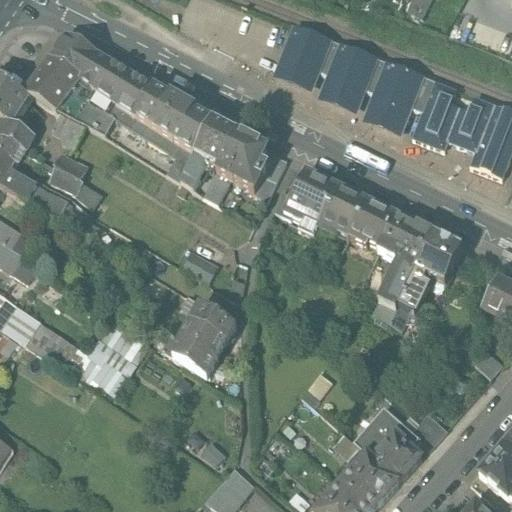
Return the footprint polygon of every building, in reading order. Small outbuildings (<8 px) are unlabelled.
[(456,95),(296,32),(278,76),(312,89),(317,76),(330,81),(323,98),(356,112),(363,94),(376,99),(367,121),(401,134),(409,113),(422,118),(412,143),(444,155),(447,146),(475,157),(470,171),(502,184),(511,157),(511,116),(474,102),(468,117),(450,110),(456,95)] [(110,68),(66,41),(50,62),(83,81),(80,85),(94,95),(110,68)] [(24,97),(24,98),(33,103),(56,116),(57,114),(79,127),(81,126),(86,130),(105,140),(115,124),(121,114),(115,110),(94,95),(80,85),(83,81),(50,62),(24,97)] [(132,80),(110,68),(94,95),(115,110),(132,80)] [(153,93),(132,80),(115,110),(121,114),(137,123),(153,93)] [(24,97),(0,81),(0,101),(19,114),(26,103),(31,106),(33,103),(24,98),(24,97)] [(213,128),(153,93),(137,123),(196,160),(213,128)] [(19,114),(0,101),(0,121),(3,123),(11,127),(19,114)] [(137,123),(121,114),(115,124),(176,162),(167,178),(171,181),(182,188),(196,160),(137,123)] [(85,132),(60,118),(51,134),(64,141),(61,145),(73,152),(85,132)] [(3,123),(0,127),(0,158),(15,168),(23,155),(26,156),(34,140),(11,127),(3,123)] [(196,160),(182,188),(193,195),(204,175),(206,181),(213,184),(236,140),(213,128),(196,160)] [(213,184),(204,202),(217,209),(229,189),(220,183),(222,180),(253,197),(255,198),(268,173),(260,169),(267,156),(236,140),(213,184)] [(50,198),(10,175),(15,168),(0,158),(0,191),(23,205),(35,212),(37,213),(58,224),(68,207),(50,198)] [(85,170),(61,158),(56,172),(79,183),(85,170)] [(268,173),(255,198),(253,197),(252,198),(268,206),(286,166),(275,160),(268,173)] [(56,172),(43,165),(41,169),(54,176),(50,185),(72,194),(71,196),(75,198),(92,212),(101,198),(79,185),(79,183),(56,172)] [(294,170),(272,215),(281,219),(297,188),(298,188),(305,175),(294,170)] [(305,175),(298,188),(297,188),(281,219),(289,223),(291,220),(301,225),(297,232),(313,240),(318,231),(337,191),(305,175)] [(366,206),(337,191),(318,231),(346,246),(348,241),(366,206)] [(35,212),(23,205),(19,213),(31,220),(35,212)] [(396,220),(366,206),(348,241),(366,250),(368,247),(379,252),(396,220)] [(103,236),(67,214),(70,213),(72,209),(68,207),(58,224),(96,247),(103,236)] [(433,239),(396,220),(379,252),(377,257),(398,267),(372,318),(389,329),(397,312),(433,239)] [(20,239),(0,225),(0,248),(10,254),(20,239)] [(433,239),(397,312),(407,317),(414,320),(429,291),(421,287),(425,279),(445,288),(462,253),(433,239)] [(0,248),(0,270),(22,285),(33,268),(10,254),(0,248)] [(218,271),(190,255),(181,272),(208,288),(218,271)] [(511,291),(497,283),(483,310),(510,323),(509,326),(511,328),(511,291)] [(245,289),(233,284),(227,301),(230,303),(240,308),(245,289)] [(0,331),(14,311),(0,301),(0,331)] [(200,310),(188,302),(179,319),(191,327),(200,310)] [(240,308),(230,303),(222,318),(237,324),(240,308)] [(134,313),(125,308),(115,323),(124,329),(134,313)] [(235,332),(200,310),(191,327),(226,349),(235,332)] [(407,317),(397,312),(389,329),(398,334),(407,317)] [(191,327),(179,319),(170,336),(173,338),(217,365),(226,349),(191,327)] [(427,324),(421,320),(418,327),(424,330),(427,324)] [(217,365),(173,338),(163,355),(207,382),(217,365)] [(341,347),(333,343),(331,346),(327,344),(324,349),(336,355),(341,347)] [(501,372),(482,356),(472,367),(491,384),(501,372)] [(320,377),(307,394),(319,404),(333,387),(320,377)] [(319,404),(307,394),(301,402),(312,412),(319,404)] [(384,414),(353,449),(365,459),(398,489),(421,463),(411,454),(419,446),(420,445),(411,438),(384,414)] [(446,435),(428,419),(419,428),(437,444),(446,435)] [(437,444),(419,428),(411,438),(420,445),(419,446),(429,454),(437,444)] [(511,440),(503,451),(511,459),(511,440)] [(511,459),(503,451),(479,478),(508,504),(509,503),(511,505),(511,459)] [(365,459),(318,511),(377,511),(398,489),(365,459)] [(235,474),(205,508),(211,511),(237,511),(254,491),(235,474)]
